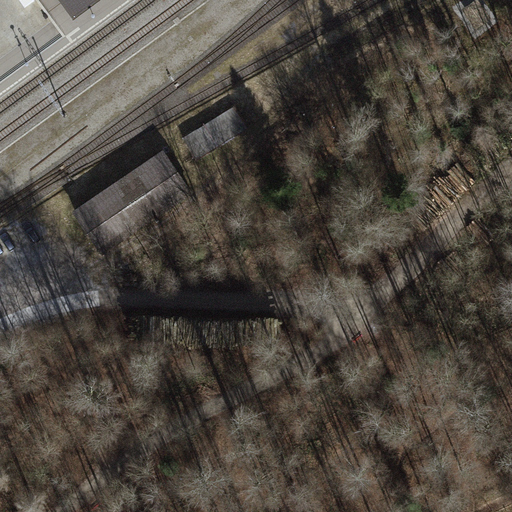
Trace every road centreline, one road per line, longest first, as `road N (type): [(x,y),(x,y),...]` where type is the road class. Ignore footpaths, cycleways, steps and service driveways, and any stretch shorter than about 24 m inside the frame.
road 1 (unclassified): [(0,310),(102,301),(354,311),(398,290),(511,169)]
road 2 (track): [(59,511),(191,411),(299,358),(354,311)]
